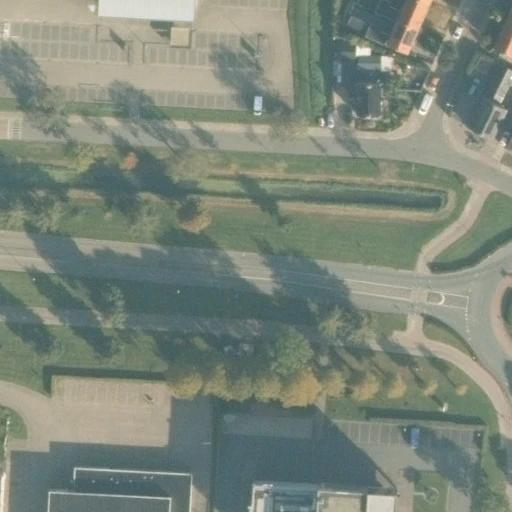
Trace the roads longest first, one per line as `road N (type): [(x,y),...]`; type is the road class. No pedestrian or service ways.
road 1 (secondary): [(480,287),(0,240)]
road 2 (secondary): [(0,263),(420,309),(474,332)]
road 3 (unclassified): [(0,133),(414,153)]
road 4 (residential): [(481,0),(414,153)]
